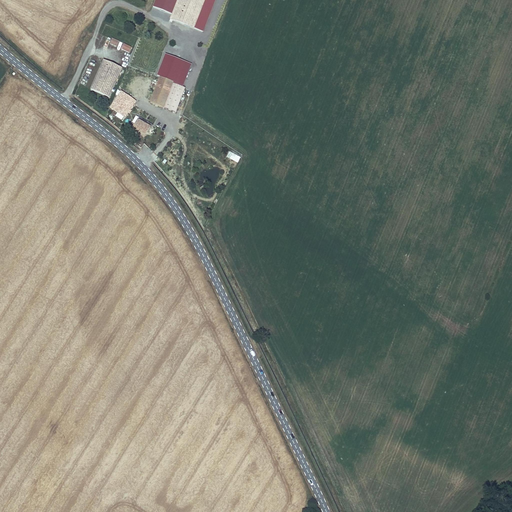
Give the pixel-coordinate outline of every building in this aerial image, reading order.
[(177,0),(170,19),(194,29),(205,0),(177,0)] [(112,38),(109,44),(117,48),(119,42),(112,38)] [(123,44),(121,50),(129,53),(132,47),(123,44)] [(162,58),(160,65),(177,72),(180,65),(162,58)] [(121,69),(104,61),(91,89),(109,97),(121,69)] [(160,65),(155,76),(160,77),(173,83),(177,72),(160,65)] [(173,83),(160,77),(151,103),(176,112),(185,88),(173,84),(173,83)] [(121,92),(110,108),(117,113),(128,97),(121,92)] [(128,97),(117,113),(125,118),(135,102),(128,97)] [(138,120),(132,130),(144,137),(150,127),(138,120)] [(226,158),(237,164),(240,157),(229,152),(226,158)]
